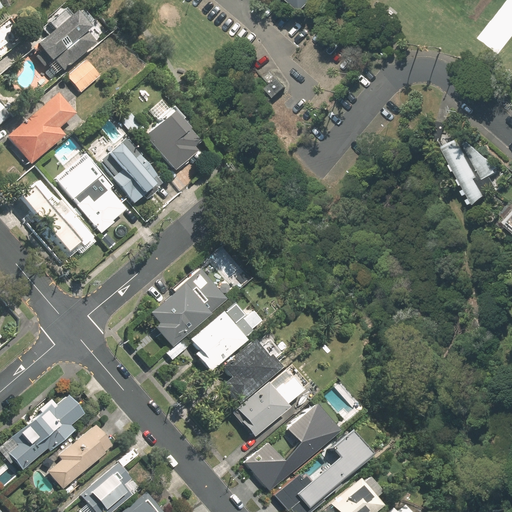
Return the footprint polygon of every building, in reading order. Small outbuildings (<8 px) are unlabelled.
[(294,0),(307,10),(313,0),(294,0)] [(48,32),(31,48),(45,64),(38,70),(48,81),(90,45),(78,32),(89,22),(79,11),(71,18),(68,14),(64,18),(58,11),(42,26),(48,32)] [(81,60),(63,77),(78,93),(96,76),(81,60)] [(284,87),(275,79),(263,90),(271,99),(284,87)] [(51,93),(2,136),(27,164),(59,136),(52,129),(70,114),(51,93)] [(157,121),(139,136),(168,172),(191,152),(187,147),(192,143),(181,130),(186,126),(162,97),(147,110),(157,121)] [(128,114),(118,123),(132,138),(142,128),(128,114)] [(441,148),(474,206),(506,175),(461,137),(441,148)] [(158,184),(119,138),(96,157),(111,175),(107,178),(129,205),(142,195),(145,199),(154,191),(152,189),(158,184)] [(47,176),(96,235),(124,212),(75,153),(47,176)] [(90,237),(34,179),(11,202),(62,255),(75,242),(80,247),(90,237)] [(168,347),(177,339),(223,297),(207,279),(220,267),(209,256),(145,314),(155,324),(150,328),(168,347)] [(226,305),(185,340),(195,351),(191,355),(206,373),(242,342),(239,338),(258,322),(249,311),(238,320),(226,305)] [(235,404),(277,368),(270,361),(278,354),(266,339),(255,349),(248,340),(216,367),(226,378),(218,385),(235,404)] [(261,383),(228,413),(251,438),(283,408),(281,406),(302,387),(284,366),(263,385),(261,383)] [(51,406),(45,400),(3,438),(6,442),(0,448),(0,456),(10,468),(13,465),(19,472),(43,450),(45,452),(69,431),(65,427),(77,416),(60,397),(51,406)] [(332,430),(307,402),(277,427),(289,441),(273,454),(262,441),(237,463),(261,491),(332,430)] [(90,424),(55,455),(59,459),(44,473),(59,490),(109,446),(90,424)] [(287,511),(301,511),(365,455),(343,430),(272,494),(287,511)] [(111,463),(75,495),(89,511),(108,511),(127,495),(119,486),(126,480),(111,463)] [(375,491),(361,474),(320,509),(322,511),(371,511),(378,507),(369,496),(375,491)] [(156,511),(140,493),(117,511),(156,511)]
